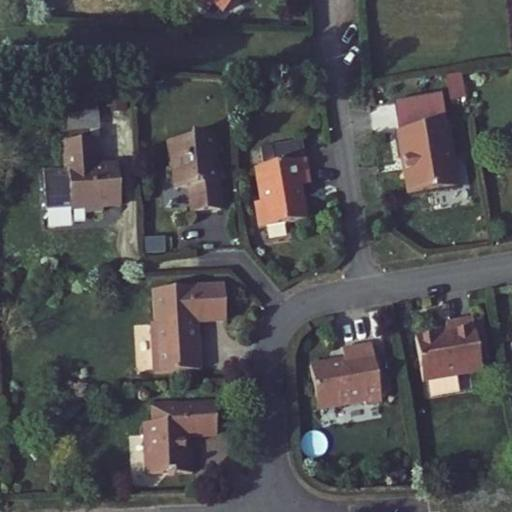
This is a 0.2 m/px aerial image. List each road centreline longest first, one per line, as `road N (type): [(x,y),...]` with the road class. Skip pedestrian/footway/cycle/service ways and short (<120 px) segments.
road 1 (residential): [(325,0),(366,290)]
road 2 (residential): [(279,511),(272,339),(300,305),(366,290)]
road 3 (residential): [(366,290),(511,266)]
